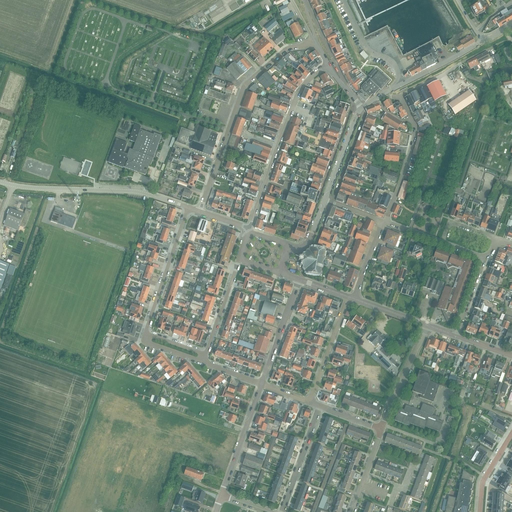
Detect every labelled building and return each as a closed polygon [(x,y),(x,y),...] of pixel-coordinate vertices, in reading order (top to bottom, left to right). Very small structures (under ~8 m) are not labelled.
[(308,0),(313,10),(321,6),(318,0),(308,0)] [(480,0),(470,7),(472,11),(473,10),(476,16),(476,15),(479,13),(482,12),(483,11),(481,8),(485,5),(482,1),(482,2),(480,0)] [(284,6),(279,9),(281,14),(280,15),(281,18),(283,22),(291,18),(292,17),(294,16),(292,12),(289,13),(289,12),(288,11),(285,5),(284,6)] [(316,16),(320,14),(319,11),(322,9),(321,6),(313,10),(316,16)] [(496,24),(499,28),(506,23),(511,19),(511,9),(508,12),(506,9),(500,13),(502,16),(503,17),(499,19),(498,17),(494,20),(492,21),(494,25),(496,24)] [(327,11),(316,16),(316,17),(319,23),(326,20),(324,15),(328,13),(327,11)] [(273,20),(264,28),(268,32),(278,24),(273,20)] [(325,20),(319,23),(321,28),(326,26),(329,25),(327,20),(326,20),(325,20)] [(298,23),(294,25),(289,27),(295,38),(303,34),(298,23)] [(326,26),(321,28),(323,32),(325,37),(335,33),(334,33),(336,32),(335,30),(332,32),(331,30),(331,28),(329,25),(326,26)] [(285,38),(281,35),(283,33),(280,30),(276,34),(277,35),(274,37),(271,34),(269,36),(272,39),(277,45),(285,38)] [(235,39),(240,46),(244,43),(247,47),(252,43),(245,32),(235,39)] [(328,43),(336,39),(337,39),(341,38),(339,35),(338,35),(337,33),(338,33),(338,32),(336,32),(334,33),(335,33),(325,37),(328,43)] [(464,49),(475,42),(474,40),(473,39),(471,35),(465,39),(466,40),(465,41),(465,42),(463,43),(461,40),(459,41),(461,44),(463,47),(463,48),(464,49)] [(262,58),(273,48),(264,37),(253,47),(262,58)] [(336,39),(328,43),(331,49),(339,45),(343,43),(342,40),(338,41),(337,39),(336,39)] [(339,45),(331,49),(334,57),(342,53),(347,51),(345,48),(341,50),(339,47),(339,46),(343,44),(343,43),(339,45)] [(252,51),(248,55),(254,62),(258,57),(252,51)] [(311,62),(317,58),(320,57),(316,51),(310,55),(308,51),(305,53),(309,60),(308,60),(304,57),(302,59),(305,62),(307,64),(310,62),(311,62)] [(368,56),(365,53),(363,51),(361,53),(360,54),(364,60),(366,58),(368,56)] [(475,58),(479,64),(490,59),(487,52),(477,57),(475,58)] [(338,63),(340,67),(349,63),(351,62),(351,60),(350,61),(350,60),(347,62),(346,60),(350,58),(349,54),(344,56),(342,53),(334,57),(338,64),(338,63)] [(237,59),(234,62),(244,74),(251,67),(242,55),(241,56),(237,59)] [(431,55),(430,55),(422,60),(421,59),(422,60),(426,69),(435,64),(431,55)] [(309,65),(307,66),(312,71),(316,68),(318,66),(321,64),(317,58),(311,62),(310,62),(307,64),(309,65)] [(479,64),(475,58),(471,59),(467,62),(470,69),(473,68),(475,71),(479,70),(477,66),(479,64)] [(309,65),(307,64),(305,62),(302,59),(299,62),(310,74),(312,71),(307,66),(309,65)] [(422,71),(426,69),(422,60),(421,59),(419,61),(417,63),(422,71)] [(342,71),(350,67),(354,65),(352,61),(351,62),(349,63),(340,67),(342,71)] [(236,80),(244,74),(234,62),(231,64),(227,69),(236,80)] [(294,63),(291,65),(295,69),(297,71),(299,72),(301,74),(306,78),(310,74),(301,65),(298,67),(294,63)] [(406,73),(404,76),(405,77),(408,75),(409,76),(410,75),(411,77),(422,71),(417,63),(415,64),(414,65),(416,67),(414,68),(408,71),(407,72),(406,73)] [(356,68),(357,68),(354,65),(350,67),(342,71),(344,75),(352,70),(353,70),(356,68)] [(213,74),(219,76),(222,69),(216,67),(213,74)] [(348,83),(348,84),(356,77),(354,73),(358,72),(356,68),(353,70),(352,70),(344,75),(348,83)] [(297,76),(295,78),(301,84),(305,79),(300,75),(301,74),(299,72),(297,71),(295,69),(292,73),(297,76)] [(369,79),(361,87),(361,89),(362,90),(357,95),(365,103),(368,99),(368,98),(374,92),(375,93),(379,88),(381,90),(389,81),(384,76),(384,75),(383,75),(378,70),(376,72),(374,70),(368,76),(369,79)] [(275,82),(267,72),(266,72),(257,80),(266,90),(275,82)] [(323,89),(333,84),(332,81),(330,82),(326,74),(324,75),(323,75),(322,75),(322,76),(320,77),(322,82),(322,83),(321,84),(316,82),(314,85),(323,89)] [(290,75),(287,79),(291,83),(298,88),(301,84),(295,78),(290,75)] [(355,92),(356,93),(357,93),(360,90),(360,86),(358,84),(362,81),(361,80),(364,78),(364,79),(366,78),(363,75),(358,79),(355,81),(355,82),(350,87),(355,92)] [(283,76),(281,78),(282,78),(284,79),(287,82),(285,86),(295,91),(298,88),(291,83),(287,79),(285,78),(283,76)] [(348,84),(350,87),(355,82),(355,81),(358,79),(356,77),(348,84)] [(217,80),(215,86),(223,89),(222,91),(226,93),(231,94),(232,92),(234,86),(217,80)] [(438,81),(426,87),(434,102),(446,96),(438,81)] [(206,86),(205,89),(205,90),(208,91),(207,95),(206,96),(228,103),(231,94),(226,93),(225,95),(209,90),(209,87),(206,86)] [(292,96),(294,92),(284,87),(281,91),(292,96)] [(333,94),(330,87),(323,90),(324,91),(323,91),(326,99),(330,97),(329,95),(333,94)] [(417,91),(416,91),(420,99),(418,100),(420,104),(428,100),(430,104),(434,102),(426,87),(417,91)] [(303,94),(301,99),(308,102),(309,102),(311,102),(312,98),(313,99),(313,98),(310,97),(312,92),(305,89),(303,94)] [(414,107),(420,104),(418,100),(420,99),(416,91),(409,95),(413,104),(413,105),(414,107)] [(455,115),(475,101),(469,91),(448,105),(455,115)] [(268,99),(272,101),(272,100),(275,101),(281,104),(282,104),(283,102),(288,104),(289,104),(291,99),(281,95),(280,99),(277,98),(277,97),(274,96),(269,95),(268,99)] [(404,98),(409,107),(413,105),(413,104),(409,96),(404,98)] [(279,110),(285,112),(288,107),(282,104),(281,104),(275,101),(272,100),(272,101),(270,107),(278,111),(279,110)] [(389,100),(383,103),(386,110),(388,109),(390,112),(393,110),(394,111),(395,111),(389,100)] [(395,110),(397,110),(402,107),(402,105),(401,105),(399,101),(394,104),(395,107),(394,108),(395,110)] [(335,106),(334,108),(336,109),(336,107),(341,109),(340,110),(342,111),(342,112),(346,114),(349,106),(340,102),(338,107),(335,106)] [(428,105),(430,111),(437,108),(435,102),(428,105)] [(409,107),(412,114),(419,110),(418,108),(416,109),(414,107),(413,105),(409,107)] [(376,119),(376,118),(374,117),(377,114),(376,113),(374,114),(374,113),(373,114),(372,113),(374,112),(374,111),(373,106),(365,109),(367,115),(376,119)] [(259,109),(255,107),(252,114),(256,115),(259,116),(259,117),(271,121),(271,120),(274,120),(275,120),(274,121),(281,124),(283,118),(277,115),(266,111),(259,109)] [(333,113),(334,113),(345,117),(346,114),(342,112),(342,111),(340,110),(341,109),(336,107),(336,109),(334,108),(330,107),(329,109),(331,110),(335,111),(334,113),(333,113)] [(252,113),(241,109),(240,112),(246,114),(245,116),(250,118),(252,113)] [(412,114),(414,119),(414,120),(416,123),(417,123),(419,128),(424,125),(422,123),(428,120),(426,117),(423,118),(419,111),(419,110),(419,111),(419,110),(412,114)] [(403,118),(404,119),(405,118),(405,119),(408,117),(404,111),(402,112),(403,113),(399,115),(400,117),(399,118),(401,119),(403,118)] [(342,126),(345,117),(334,113),(333,113),(330,112),(327,120),(331,122),(342,126)] [(401,123),(386,114),(382,121),(397,130),(401,123)] [(376,119),(367,115),(364,123),(372,126),(377,128),(378,126),(374,124),(376,119)] [(295,140),(296,141),(302,143),(302,142),(322,149),(332,153),(337,139),(319,133),(305,128),(300,126),(299,125),(301,120),(293,117),(290,124),(299,128),(296,138),(295,140)] [(245,120),(238,118),(231,135),(232,135),(237,137),(239,138),(245,120)] [(319,118),(316,126),(322,128),(339,134),(340,134),(341,131),(340,131),(340,130),(341,127),(342,126),(331,122),(327,120),(321,118),(319,118)] [(265,126),(278,130),(280,125),(271,121),(270,125),(266,124),(265,126)] [(362,129),(372,134),(373,131),(370,130),(372,126),(364,123),(362,129)] [(401,123),(397,130),(404,132),(407,127),(401,123)] [(290,124),(286,134),(296,138),(299,128),(290,124)] [(129,149),(127,154),(124,153),(127,143),(116,139),(108,162),(122,168),(123,168),(123,167),(145,175),(149,165),(151,165),(161,136),(154,133),(153,134),(140,130),(141,127),(134,125),(129,140),(135,143),(132,150),(129,149)] [(278,132),(266,128),(260,126),(258,131),(272,136),(272,138),(275,139),(278,132)] [(316,126),(314,131),(319,133),(337,139),(339,134),(322,128),(316,126)] [(182,128),(181,129),(176,142),(190,148),(190,149),(210,156),(211,156),(212,152),(213,152),(214,148),(215,144),(216,144),(215,143),(215,144),(213,143),(214,140),(215,140),(218,135),(211,132),(210,132),(206,130),(203,129),(198,127),(198,128),(197,130),(196,130),(197,131),(196,133),(195,133),(182,128)] [(460,140),(462,136),(458,135),(460,131),(456,129),(453,137),(457,138),(457,139),(460,140)] [(361,132),(359,136),(369,140),(372,141),(373,139),(374,139),(375,137),(361,132)] [(388,132),(387,144),(398,145),(399,135),(399,132),(388,132)] [(283,142),(284,142),(293,146),(295,140),(296,138),(286,134),(283,142)] [(369,140),(359,136),(357,141),(368,145),(369,142),(370,143),(373,144),(374,142),(372,141),(369,140)] [(272,148),(253,141),(252,145),(263,149),(263,150),(270,152),(272,148)] [(357,141),(354,149),(362,152),(363,148),(369,150),(369,148),(368,148),(369,145),(368,145),(357,141)] [(263,149),(252,145),(246,143),(244,150),(258,155),(260,156),(263,150),(263,149)] [(332,153),(322,149),(321,149),(319,153),(323,154),(322,157),(329,160),(332,153)] [(354,149),(354,150),(351,157),(358,159),(358,160),(365,162),(364,163),(371,165),(371,163),(365,161),(367,157),(371,158),(373,154),(368,153),(367,154),(362,152),(354,149)] [(260,156),(260,157),(267,160),(268,158),(270,152),(263,150),(260,156)] [(253,160),(266,164),(267,160),(260,157),(254,155),(245,151),(243,155),(251,157),(250,160),(252,161),(253,160)] [(398,162),(399,154),(384,152),(383,160),(398,162)] [(286,155),(280,153),(277,162),(283,164),(283,163),(286,164),(288,158),(285,158),(286,155)] [(189,160),(202,165),(204,159),(191,154),(190,157),(189,160)] [(315,164),(326,168),(329,160),(322,157),(315,155),(314,156),(315,156),(315,157),(317,158),(317,157),(318,158),(315,164)] [(70,167),(74,167),(74,160),(77,160),(77,156),(69,156),(69,157),(67,157),(67,161),(70,161),(70,167)] [(381,178),(384,170),(381,169),(381,170),(363,163),(357,161),(358,160),(358,159),(351,157),(348,166),(354,168),(354,167),(381,178)] [(187,159),(186,162),(188,163),(192,164),(191,167),(200,170),(202,165),(189,160),(187,159)] [(310,172),(312,173),(323,177),(326,168),(315,164),(305,161),(304,163),(312,166),(310,172)] [(227,174),(229,174),(236,177),(237,173),(232,171),(234,167),(238,168),(238,166),(227,162),(225,169),(229,170),(227,174)] [(276,164),(274,170),(281,172),(283,166),(276,164)] [(348,166),(346,169),(360,174),(377,180),(377,181),(378,181),(379,181),(380,182),(381,178),(354,167),(354,168),(348,166)] [(346,169),(345,174),(357,179),(361,180),(364,181),(365,179),(358,176),(360,174),(346,169)] [(256,181),(259,182),(262,174),(249,170),(246,177),(256,181)] [(398,175),(384,170),(381,178),(395,183),(398,175)] [(312,182),(320,185),(323,177),(312,173),(312,175),(314,176),(313,180),(312,182)] [(236,177),(229,174),(227,180),(232,182),(234,183),(236,177)] [(342,181),(343,181),(354,185),(356,180),(357,181),(357,182),(360,183),(361,180),(357,179),(345,174),(342,181)] [(272,175),(270,181),(283,186),(284,182),(280,180),(282,178),(280,177),(280,178),(279,178),(272,175)] [(180,176),(179,179),(185,182),(186,181),(189,182),(188,185),(194,187),(196,182),(186,178),(183,177),(180,176)] [(246,187),(249,189),(257,192),(258,187),(260,182),(259,182),(256,181),(256,182),(245,178),(243,184),(244,184),(243,186),(245,187),(246,187)] [(303,186),(318,192),(320,185),(312,182),(307,180),(307,182),(312,184),(311,186),(304,184),(303,186)] [(343,181),(342,182),(340,188),(354,194),(354,192),(355,192),(356,190),(355,189),(357,186),(354,185),(343,181)] [(319,193),(318,192),(302,187),(299,186),(294,184),(292,183),(291,187),(301,191),(300,195),(307,198),(307,201),(316,203),(319,193)] [(186,187),(179,185),(177,191),(183,193),(182,197),(190,199),(192,193),(185,190),(186,187)] [(246,187),(244,193),(246,193),(255,197),(257,192),(249,189),(246,187)] [(289,192),(300,195),(301,191),(291,187),(289,192)] [(378,187),(376,192),(383,195),(379,205),(386,208),(391,197),(387,195),(389,191),(378,187)] [(340,188),(338,192),(349,196),(351,197),(352,196),(356,198),(358,199),(360,196),(354,194),(340,188)] [(281,191),(274,189),(273,193),(277,195),(275,198),(278,199),(281,191)] [(217,210),(219,203),(220,200),(223,192),(217,190),(216,196),(218,196),(217,199),(215,198),(212,208),(217,210)] [(346,202),(349,196),(338,192),(335,200),(342,203),(343,201),(346,202)] [(289,193),(287,197),(288,197),(286,202),(295,206),(298,208),(299,207),(302,198),(299,197),(299,196),(289,193)] [(264,201),(273,204),(275,198),(266,195),(264,201)] [(368,202),(358,199),(356,198),(352,196),(351,197),(349,196),(346,202),(345,204),(353,207),(364,211),(368,202)] [(251,208),(252,205),(253,203),(244,200),(243,205),(251,208)] [(217,210),(223,211),(225,205),(226,202),(223,201),(222,204),(219,203),(217,210)] [(264,201),(262,207),(270,210),(275,212),(277,205),(273,204),(264,201)] [(309,208),(314,209),(315,205),(306,202),(305,201),(304,206),(307,207),(308,206),(310,207),(309,208)] [(225,205),(223,211),(228,213),(230,207),(232,204),(226,202),(225,205)] [(375,215),(377,211),(379,206),(368,202),(364,211),(375,215)] [(454,205),(450,216),(456,218),(459,210),(461,205),(458,204),(458,206),(454,205)] [(164,210),(163,213),(174,217),(176,211),(174,210),(175,208),(168,205),(167,208),(170,209),(169,212),(164,210)] [(249,214),(251,208),(243,205),(242,208),(244,209),(243,212),(249,214)] [(275,212),(294,219),(309,224),(311,216),(298,211),(298,208),(295,206),(293,211),(297,212),(296,215),(277,208),(278,206),(277,205),(275,212)] [(392,213),(399,216),(402,208),(394,205),(391,213),(392,213)] [(298,211),(311,216),(314,209),(309,208),(310,207),(308,206),(307,207),(304,206),(303,209),(299,207),(298,208),(298,211)] [(63,210),(55,207),(54,212),(53,212),(51,220),(58,222),(58,220),(73,225),(76,219),(62,214),(63,210)] [(255,228),(264,231),(265,226),(266,225),(266,223),(269,214),(270,210),(262,207),(261,211),(267,213),(264,221),(263,220),(262,222),(257,220),(255,228)] [(331,207),(331,208),(330,211),(332,212),(331,213),(341,216),(340,217),(341,218),(341,219),(348,222),(349,221),(351,222),(353,215),(331,207)] [(25,228),(31,211),(26,210),(24,214),(10,209),(3,225),(18,231),(20,226),(25,228)] [(459,210),(456,218),(461,220),(464,212),(459,210)] [(467,222),(472,224),(475,218),(477,211),(474,210),(472,214),(465,211),(465,212),(464,212),(461,220),(467,222)] [(330,211),(328,218),(335,220),(336,219),(338,220),(339,219),(341,219),(341,218),(340,217),(341,216),(331,213),(332,212),(330,211)] [(170,225),(171,223),(172,223),(174,217),(163,213),(160,212),(159,216),(167,218),(166,221),(163,220),(162,223),(170,225)] [(478,219),(475,218),(472,224),(478,227),(481,220),(480,220),(482,216),(479,215),(478,219)] [(480,227),(486,229),(488,223),(490,219),(490,218),(487,218),(488,216),(486,216),(485,217),(484,216),(483,220),(482,220),(480,227)] [(335,220),(328,218),(324,226),(333,229),(334,226),(339,228),(341,221),(338,220),(336,219),(335,220)] [(296,228),(306,232),(309,224),(298,220),(294,219),(293,222),(298,224),(296,228)] [(361,229),(360,232),(370,235),(374,223),(365,219),(361,229)] [(488,223),(486,229),(494,233),(497,226),(498,222),(490,219),(488,223)] [(204,233),(208,234),(209,231),(205,230),(208,222),(201,220),(197,231),(197,233),(191,231),(188,240),(194,242),(196,235),(198,236),(200,235),(201,232),(204,233)] [(156,232),(168,236),(170,230),(168,230),(169,227),(161,224),(160,227),(161,228),(161,230),(159,231),(157,230),(156,232)] [(273,227),(266,225),(265,226),(264,231),(271,234),(273,227)] [(352,237),(356,227),(352,225),(348,235),(352,237)] [(230,228),(227,227),(225,233),(225,234),(228,235),(226,239),(235,242),(237,237),(234,236),(236,232),(230,229),(230,228)] [(300,237),(303,238),(306,232),(296,228),(295,232),(292,231),(290,237),(299,240),(300,237)] [(323,229),(320,237),(334,243),(337,234),(323,229)] [(388,231),(386,237),(397,241),(399,235),(400,232),(393,230),(392,232),(388,231)] [(355,239),(367,243),(370,235),(360,232),(358,231),(355,239)] [(166,242),(168,236),(156,232),(155,235),(158,236),(155,242),(162,244),(163,241),(166,242)] [(387,244),(386,246),(394,249),(395,246),(397,241),(386,237),(384,242),(387,244)] [(337,244),(320,238),(318,244),(334,251),(337,244)] [(221,243),(224,244),(233,247),(235,242),(226,239),(225,242),(222,241),(221,243)] [(355,239),(351,251),(362,255),(366,244),(355,239)] [(186,244),(184,250),(190,252),(201,256),(201,254),(196,252),(197,251),(195,250),(195,247),(192,246),(193,243),(187,241),(186,244)] [(145,246),(143,250),(144,250),(148,251),(152,253),(158,255),(160,249),(157,248),(158,245),(150,242),(149,245),(148,248),(145,246)] [(422,249),(423,246),(417,243),(416,247),(415,247),(414,247),(414,248),(410,246),(408,252),(412,254),(411,255),(415,256),(416,257),(422,255),(421,253),(422,249)] [(231,253),(233,247),(224,244),(223,247),(220,246),(219,248),(222,249),(231,253)] [(394,249),(386,246),(385,249),(382,248),(379,253),(391,257),(393,252),(394,249)] [(302,268),(302,269),(306,269),(305,273),(305,272),(308,273),(308,274),(308,273),(314,274),(314,275),(314,274),(320,275),(319,276),(320,276),(321,272),(321,273),(322,272),(321,272),(321,269),(322,270),(322,269),(321,269),(322,266),(327,267),(327,268),(328,267),(327,267),(328,262),(329,262),(332,263),(332,264),(343,268),(346,258),(335,254),(334,258),(333,257),(334,255),(327,252),(326,252),(326,251),(325,251),(325,250),(325,251),(319,250),(319,249),(319,250),(313,249),(313,248),(313,249),(310,248),(309,251),(306,250),(306,251),(306,253),(304,253),(304,254),(304,257),(303,257),(300,257),(300,256),(299,256),(300,257),(299,260),(298,261),(299,261),(302,261),(302,262),(303,262),(302,265),(301,265),(303,266),(303,268),(302,268)] [(511,256),(511,249),(508,248),(506,252),(499,249),(498,253),(498,252),(494,261),(502,264),(503,261),(505,262),(507,259),(504,258),(506,255),(511,256)] [(222,249),(221,255),(230,258),(231,253),(222,249)] [(460,269),(454,285),(453,289),(452,289),(445,286),(437,308),(444,310),(445,311),(447,311),(444,313),(447,321),(458,316),(456,312),(459,305),(460,304),(459,303),(461,300),(462,300),(461,298),(464,292),(465,291),(464,290),(465,287),(467,287),(466,285),(468,279),(470,278),(469,277),(470,274),(471,274),(471,273),(474,263),(463,258),(462,257),(461,258),(455,255),(454,254),(453,255),(448,253),(447,252),(446,252),(440,250),(439,249),(438,249),(436,249),(433,257),(436,258),(435,260),(436,262),(437,261),(445,264),(447,269),(452,266),(460,269)] [(145,261),(152,264),(153,260),(156,261),(158,255),(152,253),(148,251),(145,261)] [(349,255),(361,259),(362,255),(351,251),(349,255)] [(391,257),(379,253),(377,259),(381,260),(380,263),(387,266),(388,263),(389,263),(391,257)] [(228,263),(230,258),(221,255),(217,264),(223,267),(225,262),(228,263)] [(187,260),(188,258),(182,256),(180,262),(186,264),(188,264),(192,266),(197,267),(198,264),(187,260)] [(346,262),(358,267),(360,262),(348,258),(346,262)] [(0,261),(0,290),(9,265),(0,261)] [(180,262),(178,268),(184,270),(190,272),(192,266),(188,264),(186,264),(180,262)] [(491,262),(489,268),(495,270),(497,271),(499,268),(502,269),(501,272),(503,273),(505,267),(493,263),(491,262)] [(16,267),(10,265),(7,274),(13,276),(16,267)] [(141,267),(141,268),(138,267),(138,269),(140,270),(152,274),(154,268),(147,266),(147,269),(141,267)] [(350,267),(348,266),(347,269),(349,269),(348,273),(348,274),(357,277),(359,271),(350,268),(350,267)] [(248,271),(249,268),(245,267),(242,276),(246,277),(243,285),(247,286),(248,282),(249,278),(251,272),(248,271)] [(211,274),(215,275),(217,276),(223,278),(225,272),(222,271),(221,270),(221,271),(217,269),(214,268),(212,274),(211,274)] [(488,269),(486,274),(498,279),(501,273),(501,272),(497,271),(495,270),(495,271),(488,269)] [(140,270),(139,274),(142,275),(140,280),(148,283),(149,280),(150,280),(152,274),(140,270)] [(326,280),(332,282),(335,273),(337,273),(338,271),(335,270),(334,273),(330,271),(326,280)] [(176,272),(174,278),(181,280),(183,281),(186,282),(188,283),(189,280),(184,278),(182,277),(183,275),(176,272)] [(216,278),(215,281),(221,283),(223,278),(217,276),(215,275),(211,274),(205,272),(205,274),(214,277),(216,278)] [(257,274),(251,272),(249,278),(248,282),(251,282),(250,285),(253,286),(254,282),(255,280),(257,274)] [(335,273),(332,282),(338,284),(339,281),(340,278),(341,275),(343,276),(343,273),(341,272),(340,275),(337,273),(335,273)] [(346,280),(354,283),(357,277),(348,274),(348,273),(346,272),(345,274),(347,275),(346,279),(346,280)] [(254,282),(260,284),(260,282),(262,276),(257,274),(255,280),(254,282)] [(484,280),(484,281),(496,285),(498,279),(486,274),(484,280)] [(264,290),(265,286),(266,284),(268,278),(262,276),(260,282),(260,284),(259,285),(262,286),(261,289),(264,290)] [(274,279),(268,278),(266,284),(265,286),(271,288),(274,279)] [(343,279),(340,278),(339,281),(342,282),(343,280),(345,281),(343,286),(344,286),(352,289),(354,283),(346,280),(346,279),(344,278),(343,279)] [(372,286),(371,288),(377,290),(377,288),(383,290),(386,282),(374,278),(372,286)] [(389,281),(387,287),(392,289),(393,290),(395,283),(389,281)] [(496,285),(484,281),(482,286),(489,289),(490,286),(493,287),(492,287),(496,289),(497,286),(496,285)] [(290,293),(292,286),(292,285),(285,283),(281,282),(280,286),(283,288),(282,291),(287,293),(288,293),(290,293)] [(131,289),(134,290),(148,295),(150,289),(149,288),(150,285),(143,283),(142,285),(143,287),(144,287),(143,289),(137,287),(137,289),(132,287),(131,289)] [(178,289),(179,286),(173,284),(171,290),(179,293),(182,294),(183,292),(179,291),(180,290),(178,289)] [(403,285),(401,293),(412,297),(416,285),(413,284),(412,287),(403,285)] [(217,295),(219,289),(213,287),(211,286),(209,286),(207,292),(217,295)] [(486,290),(481,288),(478,297),(489,301),(490,299),(487,298),(488,295),(489,291),(486,290)] [(132,289),(131,291),(139,294),(138,295),(137,295),(135,300),(139,301),(144,303),(145,300),(146,300),(148,295),(134,290),(132,289)] [(171,290),(169,296),(175,298),(177,299),(178,295),(182,296),(182,294),(179,293),(171,290)] [(314,305),(317,296),(318,295),(313,293),(313,294),(304,290),(300,299),(308,302),(314,305)] [(236,292),(234,298),(241,300),(244,302),(246,296),(236,292)] [(255,294),(254,299),(261,301),(264,302),(259,317),(266,319),(267,316),(273,318),(276,306),(268,303),(270,299),(266,298),(265,297),(262,296),(259,295),(255,294)] [(273,294),(271,301),(282,305),(284,297),(273,294)] [(178,305),(180,306),(184,308),(186,304),(174,300),(175,298),(169,296),(167,301),(173,304),(175,304),(178,305)] [(323,298),(320,297),(315,311),(322,314),(324,307),(320,306),(323,298)] [(333,301),(323,298),(320,306),(324,307),(322,314),(315,311),(312,318),(312,319),(318,321),(319,318),(322,319),(325,312),(328,313),(329,310),(332,301),(333,301)] [(483,300),(478,298),(474,308),(480,310),(483,311),(485,306),(484,304),(482,304),(484,300),(483,300)] [(297,305),(307,309),(307,307),(306,307),(308,302),(300,299),(299,304),(298,304),(297,305)] [(206,306),(205,308),(211,310),(213,305),(207,303),(202,301),(201,303),(205,304),(204,305),(206,306)] [(339,304),(333,301),(332,301),(329,310),(333,312),(332,316),(336,317),(338,312),(339,309),(338,308),(339,304)] [(130,310),(141,314),(143,308),(140,307),(132,304),(130,310)] [(296,312),(300,313),(299,315),(304,316),(307,309),(297,305),(297,306),(298,307),(296,312)] [(128,316),(133,318),(139,320),(141,314),(130,310),(128,316)] [(208,322),(210,316),(203,314),(201,313),(198,312),(192,310),(191,312),(201,315),(200,316),(203,317),(201,320),(208,322)] [(169,313),(168,316),(167,319),(163,330),(169,332),(172,324),(169,323),(170,320),(171,321),(173,314),(169,313)] [(229,315),(227,320),(233,322),(242,326),(243,323),(238,322),(238,321),(234,320),(235,317),(229,315)] [(267,316),(266,319),(265,322),(273,324),(274,318),(273,318),(267,316)] [(353,330),(355,326),(360,329),(365,322),(356,316),(352,323),(349,321),(346,325),(353,330)] [(478,318),(471,316),(469,321),(480,325),(482,319),(478,318)] [(161,318),(159,322),(157,328),(163,330),(167,319),(166,321),(161,318)] [(491,329),(488,336),(498,339),(501,331),(493,328),(495,322),(492,321),(489,328),(491,329)] [(124,328),(122,333),(125,333),(134,336),(135,332),(134,332),(136,325),(128,323),(126,329),(124,328)] [(468,324),(466,331),(475,334),(477,328),(479,328),(479,325),(476,324),(475,324),(475,325),(476,326),(475,327),(472,325),(472,324),(470,323),(470,324),(468,324)] [(482,323),(481,326),(478,332),(486,335),(489,329),(485,327),(486,324),(482,323)] [(173,333),(179,335),(183,325),(181,324),(180,327),(178,326),(178,329),(175,328),(173,333)] [(183,325),(179,335),(185,337),(188,329),(185,328),(186,325),(183,324),(183,325)] [(233,335),(236,336),(236,333),(234,332),(230,331),(231,328),(225,326),(223,331),(229,333),(233,335)] [(290,327),(286,337),(297,341),(300,333),(305,335),(306,331),(303,330),(298,328),(297,330),(290,327)] [(191,333),(189,339),(195,341),(196,335),(197,333),(198,331),(198,330),(196,329),(196,331),(194,330),(194,332),(191,331),(191,333)] [(198,331),(196,335),(195,341),(200,343),(204,333),(198,331)] [(233,335),(229,333),(223,331),(221,337),(227,339),(231,340),(233,335)] [(386,339),(378,331),(372,336),(370,335),(370,336),(367,338),(367,339),(369,340),(368,340),(376,348),(379,345),(382,348),(385,345),(385,344),(382,342),(386,339)] [(270,340),(264,337),(261,336),(262,333),(260,333),(254,350),(265,354),(270,340)] [(314,336),(313,340),(312,341),(303,338),(302,342),(310,345),(311,343),(321,346),(323,340),(314,336)] [(286,337),(284,343),(291,346),(292,345),(293,342),(295,342),(294,343),(296,343),(300,345),(301,343),(297,341),(286,337)] [(440,342),(431,339),(430,341),(427,340),(424,348),(428,349),(429,346),(430,347),(429,347),(435,349),(435,350),(436,351),(437,350),(440,342)] [(220,358),(222,352),(223,348),(220,347),(221,344),(225,345),(226,342),(220,340),(215,356),(220,358)] [(448,345),(440,342),(437,350),(442,352),(439,361),(442,362),(442,360),(444,354),(448,345)] [(284,343),(282,349),(290,351),(292,352),(293,353),(295,353),(296,351),(294,350),(290,349),(291,348),(291,346),(284,343)] [(129,345),(124,349),(126,351),(126,350),(131,356),(133,354),(139,348),(135,344),(131,347),(129,345)] [(337,346),(335,352),(345,355),(347,347),(341,345),(340,347),(337,346)] [(456,357),(459,349),(455,347),(454,346),(453,346),(452,346),(449,345),(446,353),(456,357)] [(392,352),(386,346),(384,349),(390,355),(392,352)] [(133,359),(135,361),(143,353),(139,348),(133,354),(135,357),(133,359)] [(220,358),(226,360),(229,351),(229,349),(226,348),(225,353),(222,352),(220,358)] [(317,357),(319,351),(312,348),(311,351),(312,351),(311,355),(317,357)] [(280,356),(279,356),(289,360),(290,358),(287,357),(290,351),(282,349),(280,356)] [(466,351),(459,349),(456,357),(453,365),(456,366),(460,356),(464,357),(466,351)] [(229,351),(226,360),(231,362),(234,353),(229,351)] [(470,364),(471,361),(474,354),(467,352),(464,362),(462,367),(465,368),(467,363),(470,364)] [(135,361),(138,365),(147,358),(143,353),(135,361)] [(157,362),(159,364),(165,358),(161,353),(154,359),(155,359),(154,360),(156,362),(157,362)] [(231,362),(237,363),(239,357),(240,354),(238,353),(237,354),(234,353),(231,362)] [(480,356),(474,354),(471,361),(474,362),(473,365),(477,366),(480,356)] [(332,358),(331,360),(332,361),(332,363),(335,364),(334,365),(338,367),(338,366),(341,367),(343,361),(350,363),(351,359),(344,357),(341,356),(341,359),(334,356),(333,358),(332,358)] [(247,360),(245,359),(242,365),(248,367),(250,361),(251,358),(248,357),(247,360)] [(382,357),(380,360),(388,369),(391,366),(382,357)] [(147,366),(151,363),(147,358),(138,365),(139,365),(138,365),(143,370),(147,366)] [(165,366),(169,362),(165,358),(159,364),(163,368),(165,366)] [(491,360),(484,358),(480,368),(487,370),(485,375),(489,376),(493,367),(489,365),(491,360)] [(303,361),(301,366),(306,368),(307,367),(313,369),(315,362),(309,359),(308,362),(303,361)] [(399,365),(392,359),(390,361),(397,368),(399,365)] [(256,363),(253,369),(259,371),(262,361),(259,360),(258,364),(256,363)] [(163,375),(166,373),(173,367),(169,362),(165,366),(163,368),(164,370),(161,373),(163,375)] [(180,369),(182,371),(184,373),(185,372),(191,367),(187,362),(180,369)] [(500,377),(502,373),(504,365),(496,362),(491,376),(494,378),(495,376),(500,377)] [(177,372),(173,367),(166,373),(170,378),(177,372)] [(180,382),(182,383),(196,372),(191,367),(185,372),(188,375),(180,382)] [(309,379),(311,373),(304,370),(303,373),(304,374),(303,377),(309,379)] [(334,379),(334,381),(337,382),(341,383),(342,379),(335,376),(337,371),(333,370),(332,371),(329,370),(327,377),(334,379)] [(436,391),(437,392),(439,385),(429,381),(431,375),(419,371),(412,392),(420,395),(419,397),(432,402),(436,391)] [(190,379),(192,382),(193,382),(199,376),(196,372),(182,383),(183,385),(190,379)] [(281,375),(273,372),(271,379),(277,381),(278,379),(280,379),(281,375)] [(219,373),(214,377),(221,386),(223,384),(222,384),(221,382),(224,379),(219,373)] [(153,377),(149,380),(150,380),(156,382),(157,381),(160,379),(156,374),(153,377)] [(196,387),(198,389),(205,383),(199,376),(193,382),(192,382),(194,385),(195,384),(197,386),(196,387)] [(209,381),(207,383),(213,389),(215,387),(217,385),(219,388),(221,386),(214,377),(209,381)] [(286,381),(284,384),(291,386),(293,380),(285,377),(284,381),(286,381)] [(326,381),(324,387),(327,388),(326,390),(330,391),(332,385),(335,386),(336,385),(337,382),(334,381),(333,383),(326,381)] [(502,384),(498,382),(494,394),(497,395),(502,384)] [(246,388),(240,386),(239,389),(238,388),(235,387),(229,385),(227,391),(233,393),(234,391),(244,394),(246,388)] [(230,407),(237,409),(239,403),(236,402),(237,400),(233,399),(234,395),(226,392),(225,396),(227,397),(227,400),(229,400),(228,403),(231,404),(230,407)] [(322,392),(320,400),(327,402),(335,405),(336,403),(330,401),(331,399),(329,398),(331,394),(322,392)] [(273,405),(276,398),(265,395),(263,401),(273,405)] [(349,406),(352,398),(345,395),(342,403),(349,406)] [(352,398),(349,406),(356,408),(359,400),(352,398)] [(168,401),(162,399),(159,405),(166,408),(168,401)] [(359,400),(356,408),(363,411),(366,403),(359,400)] [(366,403),(363,411),(369,413),(372,405),(366,403)] [(286,412),(282,422),(286,423),(291,425),(293,419),(294,419),(295,416),(293,415),(294,413),(296,413),(298,410),(296,409),(297,406),(295,406),(295,405),(294,404),(293,405),(291,404),(288,411),(289,411),(289,413),(286,412)] [(399,408),(394,420),(401,423),(409,426),(410,424),(424,429),(425,427),(439,432),(443,422),(436,419),(437,417),(432,415),(435,408),(422,404),(420,411),(406,405),(404,410),(399,408)] [(376,416),(376,415),(378,412),(379,408),(372,405),(369,413),(376,416)] [(261,406),(259,412),(268,416),(267,418),(273,420),(278,422),(279,418),(275,416),(269,414),(269,412),(270,409),(267,408),(261,406)] [(302,408),(299,416),(303,417),(302,419),(305,420),(303,425),(305,426),(308,418),(311,411),(302,408)] [(228,421),(234,423),(236,417),(220,411),(219,415),(227,417),(227,418),(229,418),(228,421)] [(498,416),(492,426),(501,431),(503,428),(504,429),(506,425),(503,423),(505,420),(498,416)] [(262,419),(257,417),(255,424),(259,425),(258,428),(265,431),(267,425),(263,424),(265,418),(263,417),(262,419)] [(333,420),(326,417),(324,424),(330,426),(333,420)] [(330,426),(324,424),(322,430),(328,432),(330,426)] [(346,434),(353,437),(356,429),(349,426),(346,434)] [(356,429),(353,437),(360,439),(363,431),(356,429)] [(328,432),(322,430),(320,436),(326,438),(327,435),(330,436),(331,433),(328,432)] [(367,442),(370,434),(369,433),(367,433),(363,431),(360,439),(367,442)] [(264,434),(259,432),(258,435),(251,433),(250,436),(250,437),(250,439),(249,439),(249,440),(259,443),(260,438),(263,439),(264,434)] [(485,436),(481,443),(491,449),(496,442),(493,440),(496,436),(489,432),(486,436),(485,436)] [(384,442),(391,444),(394,436),(387,434),(384,442)] [(326,438),(320,436),(317,442),(324,444),(326,438)] [(398,447),(401,439),(394,436),(391,444),(398,447)] [(285,441),(280,439),(277,438),(274,437),(271,444),(278,447),(279,445),(277,444),(277,443),(275,442),(276,441),(284,444),(285,441)] [(289,443),(295,445),(297,439),(291,437),(289,443)] [(408,441),(401,439),(398,447),(405,450),(408,441)] [(415,444),(408,441),(405,450),(411,452),(415,444)] [(295,445),(289,443),(287,449),(293,452),(295,445)] [(248,449),(254,451),(259,453),(261,448),(250,444),(248,449)] [(422,446),(415,444),(411,452),(418,455),(422,446)] [(314,451),(321,453),(323,447),(316,445),(314,451)] [(479,453),(474,462),(481,466),(486,457),(485,456),(487,453),(478,447),(476,451),(479,453)] [(350,454),(349,457),(359,460),(361,454),(358,453),(359,451),(359,450),(353,448),(352,451),(355,452),(353,455),(350,454)] [(293,452),(287,449),(284,455),(291,458),(293,452)] [(323,454),(321,453),(314,451),(312,457),(318,460),(319,456),(322,457),(323,454)] [(263,461),(265,455),(259,453),(257,459),(263,461)] [(263,461),(257,459),(246,455),(242,465),(260,471),(263,461)] [(288,464),(291,458),(284,455),(282,462),(288,464)] [(349,457),(346,455),(345,458),(348,459),(348,460),(347,463),(350,464),(357,466),(359,460),(349,457)] [(425,455),(423,462),(431,465),(434,458),(425,455)] [(310,463),(316,466),(318,460),(312,457),(310,463)] [(374,469),(381,472),(384,464),(377,461),(374,469)] [(288,464),(282,462),(280,468),(286,470),(288,464)] [(431,465),(423,462),(420,469),(429,472),(431,465)] [(308,470),(314,472),(316,466),(310,463),(308,470)] [(357,466),(350,464),(348,470),(355,473),(357,466)] [(384,464),(381,472),(387,474),(390,466),(384,464)] [(240,471),(257,477),(259,472),(242,466),(240,471)] [(396,469),(390,466),(387,474),(393,476),(396,469)] [(201,480),(203,473),(186,467),(184,474),(201,480)] [(286,470),(280,468),(278,474),(284,476),(286,470)] [(346,469),(343,476),(346,476),(352,479),(355,473),(348,470),(346,469)] [(396,469),(393,476),(400,479),(403,471),(396,469)] [(420,469),(418,476),(426,479),(429,472),(420,469)] [(305,476),(312,478),(314,472),(308,470),(305,476)] [(467,511),(468,511),(469,506),(468,506),(468,504),(469,504),(470,500),(469,499),(469,497),(470,497),(471,493),(470,492),(470,490),(471,490),(472,486),(471,485),(471,483),(472,483),(473,479),(472,478),(472,476),(463,471),(461,480),(459,487),(458,494),(457,498),(456,498),(448,496),(448,499),(444,511),(467,511)] [(499,477),(499,478),(509,484),(511,479),(511,474),(508,472),(506,475),(502,472),(499,477)] [(247,485),(244,484),(247,477),(239,474),(235,484),(242,486),(241,488),(245,490),(247,485)] [(275,482),(281,484),(283,478),(277,476),(275,482)] [(312,478),(305,476),(303,482),(310,484),(312,478)] [(344,482),(350,485),(352,479),(346,476),(344,482)] [(418,476),(415,482),(424,486),(426,479),(418,476)] [(499,477),(495,483),(500,485),(498,488),(505,492),(509,484),(499,478),(499,477)] [(273,488),(279,490),(281,484),(275,482),(273,488)] [(339,485),(337,490),(344,493),(345,490),(348,491),(350,485),(344,482),(341,482),(340,485),(339,485)] [(415,482),(413,489),(421,492),(424,486),(415,482)] [(193,487),(183,483),(181,487),(192,491),(193,487)] [(302,485),(300,491),(306,493),(309,487),(302,485)] [(273,488),(270,494),(277,497),(279,490),(273,488)] [(410,496),(418,499),(421,492),(413,489),(410,496)] [(343,496),(344,493),(337,490),(336,493),(339,494),(338,498),(335,497),(334,500),(337,501),(344,503),(346,497),(343,496)] [(193,497),(192,500),(194,500),(202,503),(205,493),(198,491),(195,498),(193,497)] [(306,493),(300,491),(298,497),(304,499),(306,493)] [(493,494),(492,499),(504,500),(504,495),(502,495),(502,491),(495,491),(495,494),(493,494)] [(270,494),(268,501),(274,503),(277,497),(270,494)] [(181,507),(183,502),(184,498),(178,495),(174,505),(181,507)] [(412,499),(410,498),(403,495),(401,502),(407,504),(409,500),(411,501),(412,499)] [(298,497),(296,503),(302,505),(303,502),(305,503),(306,500),(304,500),(304,499),(298,497)] [(344,503),(337,501),(335,507),(341,509),(344,503)] [(407,504),(401,502),(398,508),(405,510),(406,507),(408,507),(409,505),(407,504)] [(188,503),(185,511),(188,511),(198,511),(200,507),(188,503)] [(302,505),(296,503),(293,509),(300,511),(302,505)] [(367,503),(365,509),(372,511),(374,506),(367,503)]
